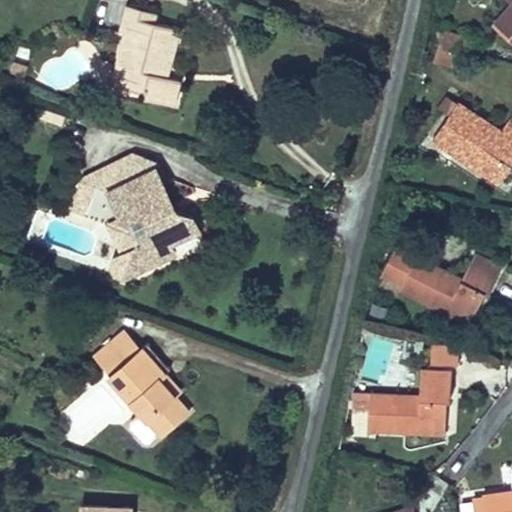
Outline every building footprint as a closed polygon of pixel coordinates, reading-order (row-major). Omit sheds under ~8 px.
[(511,27),(511,0),(496,0),(490,8),(511,27)] [(152,37),(140,70),(150,74),(144,92),(163,99),(161,104),(189,114),(199,89),(186,84),(203,38),(177,28),(180,19),(157,10),(147,35),(152,37)] [(442,28),(434,62),(455,67),(462,33),(442,28)] [(150,74),(140,70),(133,88),(144,92),(150,74)] [(511,140),(511,122),(454,85),(429,122),(495,165),(511,140)] [(145,152),(130,160),(121,187),(94,178),(86,203),(126,216),(136,211),(145,215),(156,209),(160,218),(150,223),(152,227),(149,238),(132,247),(128,248),(125,260),(129,269),(136,271),(186,248),(182,239),(213,225),(207,212),(190,205),(179,211),(172,198),(183,193),(168,165),(170,160),(145,152)] [(130,160),(94,178),(121,187),(130,160)] [(190,205),(183,193),(172,198),(179,211),(190,205)] [(160,218),(156,209),(145,215),(150,223),(160,218)] [(145,215),(136,211),(126,216),(132,247),(149,238),(152,227),(150,223),(145,215)] [(399,270),(462,311),(478,285),(483,288),(501,259),(474,242),(459,266),(418,240),(399,270)] [(122,369),(166,427),(185,452),(214,430),(185,392),(170,372),(176,367),(156,342),(154,343),(138,322),(108,344),(125,366),(122,369)] [(422,353),(451,354),(451,336),(423,335),(422,353)] [(180,364),(160,338),(156,342),(176,367),(180,364)] [(367,384),(366,426),(443,427),(444,359),(414,358),(413,385),(367,384)] [(191,387),(176,367),(170,372),(185,392),(191,387)] [(366,426),(367,384),(346,383),(345,425),(366,426)] [(185,452),(166,427),(160,431),(179,457),(185,452)] [(488,511),(511,511),(511,475),(483,481),(488,511)] [(420,491),(360,511),(412,511),(411,509),(424,504),(420,491)] [(131,511),(132,500),(85,500),(84,511),(131,511)]
